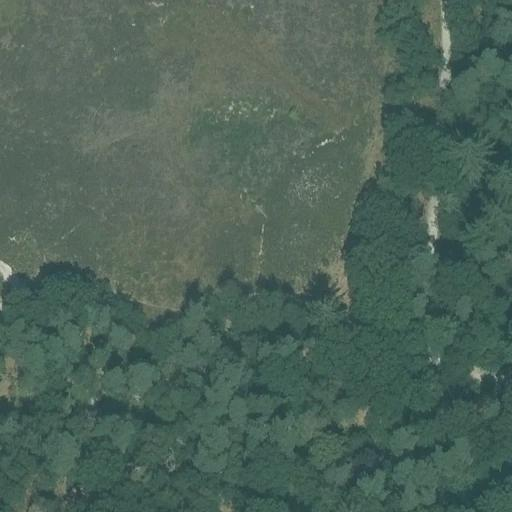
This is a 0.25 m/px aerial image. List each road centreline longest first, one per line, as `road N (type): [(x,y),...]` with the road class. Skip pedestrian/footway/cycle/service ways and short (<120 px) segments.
road 1 (track): [(445,0),(433,349)]
road 2 (track): [(257,467),(97,414),(48,416),(0,430)]
road 3 (track): [(433,349),(257,467)]
road 4 (track): [(404,511),(257,467)]
